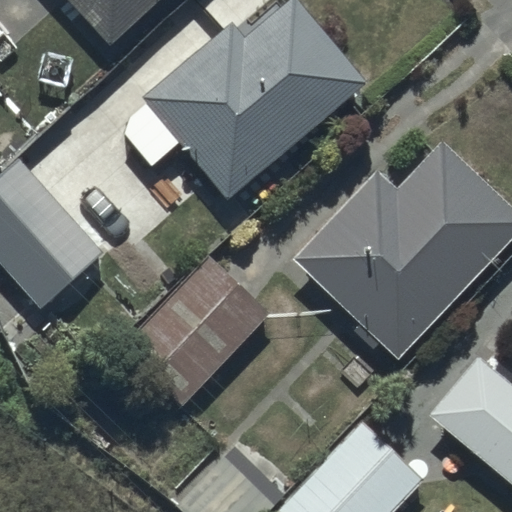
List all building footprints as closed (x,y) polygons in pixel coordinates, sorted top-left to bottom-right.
[(147,0),(69,0),(105,39),(147,0)] [(228,17),(141,89),(148,97),(118,122),(148,158),(176,135),(224,193),(362,79),(296,0),(280,0),(241,33),(228,17)] [(375,167),(291,252),(394,353),(511,232),(511,207),(441,138),(394,186),(375,167)] [(15,152),(0,164),(0,265),(14,282),(0,294),(0,300),(12,314),(30,298),(35,304),(67,275),(61,268),(92,241),(15,152)] [(205,251),(118,342),(180,401),(267,311),(205,251)] [(511,379),(509,383),(471,352),(425,410),(511,482),(511,379)] [(384,511),(419,474),(358,418),(277,508),(271,502),(262,511),(384,511)]
